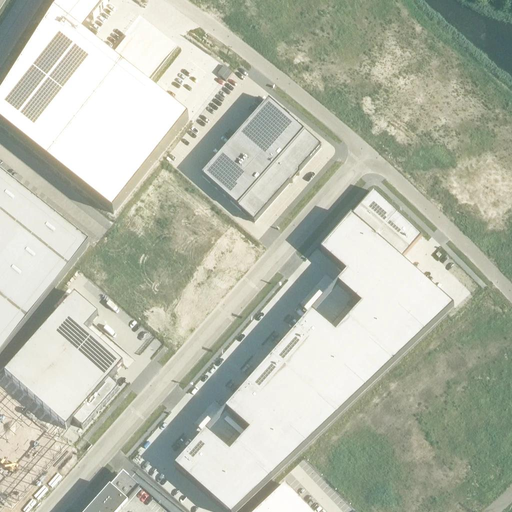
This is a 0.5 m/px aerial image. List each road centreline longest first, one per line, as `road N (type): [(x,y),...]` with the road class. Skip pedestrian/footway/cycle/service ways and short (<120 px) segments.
road 1 (unclassified): [(360,145),(38,511)]
road 2 (unclassified): [(61,511),(372,159)]
road 3 (unclassified): [(171,0),(360,145)]
road 4 (unknown): [(253,59),(200,169),(278,238)]
road 5 (unclassified): [(372,159),(511,296)]
